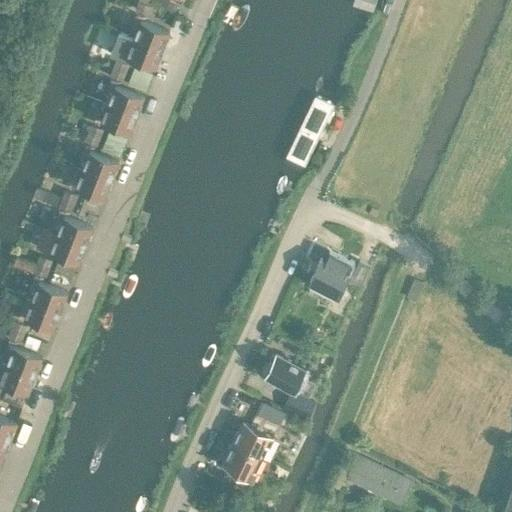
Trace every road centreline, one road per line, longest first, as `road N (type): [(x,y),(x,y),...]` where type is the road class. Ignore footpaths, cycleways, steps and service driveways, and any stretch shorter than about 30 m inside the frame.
road 1 (residential): [(5,511),(206,0)]
road 2 (residential): [(176,511),(312,201)]
road 3 (track): [(511,330),(420,257),(312,201)]
road 4 (unclassified): [(312,201),(398,0)]
